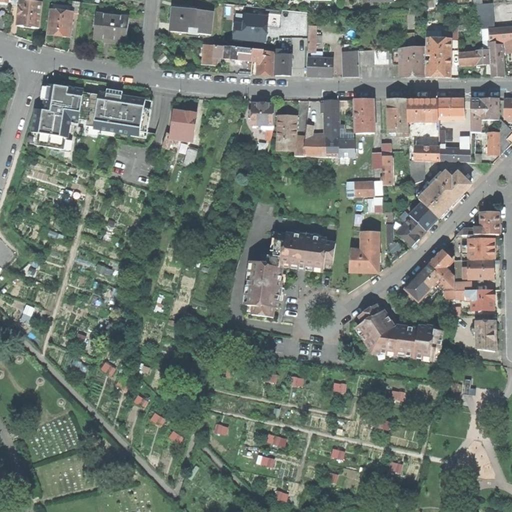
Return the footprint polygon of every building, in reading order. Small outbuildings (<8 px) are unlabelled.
[(427,0),(427,9),(435,9),(435,0),(427,0)] [(42,3),(20,1),(19,1),(18,8),(17,15),(18,15),(17,26),(26,27),(39,29),(42,3)] [(73,13),(73,14),(78,15),(80,3),(73,2),(72,7),(72,13),(73,13)] [(52,4),(51,10),(72,13),(72,7),(52,4)] [(476,5),(478,30),(494,28),(492,4),(483,5),(476,5)] [(172,20),(171,32),(200,35),(200,34),(210,35),(213,13),(194,11),(194,13),(189,13),(190,11),(173,9),(172,20)] [(266,9),(265,17),(269,17),(268,27),(280,29),(282,10),(266,9)] [(51,10),(48,36),(58,37),(70,38),(73,14),(73,13),(72,13),(51,10)] [(97,15),(94,40),(104,41),(104,39),(127,42),(129,18),(97,15)] [(235,23),(234,40),(266,44),(268,27),(269,17),(265,17),(245,15),(244,24),(235,23)] [(308,36),(316,36),(316,27),(308,27),(308,36)] [(511,27),(500,29),(500,42),(501,42),(505,42),(511,41),(511,27)] [(489,41),(489,43),(500,42),(500,29),(488,30),(489,41)] [(426,40),(441,41),(441,33),(426,33),(426,40)] [(407,35),(408,49),(415,48),(414,34),(407,35)] [(316,44),(321,44),(321,37),(316,36),(308,36),(308,44),(316,44)] [(426,62),(425,78),(439,78),(450,78),(451,41),(441,41),(426,40),(426,48),(426,57),(431,57),(431,62),(426,62)] [(489,43),(489,51),(490,65),(491,77),(497,77),(504,77),(501,42),(500,42),(489,43)] [(206,46),(203,63),(205,65),(216,67),(216,59),(214,58),(215,46),(206,46)] [(225,59),(226,48),(221,47),(215,46),(214,58),(216,59),(225,59)] [(226,48),(225,59),(234,60),(252,62),(253,50),(226,48)] [(400,49),(400,61),(400,74),(408,74),(415,74),(415,78),(425,78),(426,62),(426,57),(426,48),(415,48),(408,49),(400,49)] [(264,52),(253,50),(252,62),(258,62),(258,57),(264,58),(264,52)] [(276,51),(275,76),(281,76),(291,77),(292,53),(288,51),(276,51)] [(460,53),(460,66),(472,66),(484,65),(483,51),(460,53)] [(359,53),(344,53),(344,78),(352,78),(360,78),(359,66),(359,53)] [(157,58),(163,66),(169,61),(163,54),(157,58)] [(258,57),(258,62),(257,76),(264,76),(274,76),(274,58),(264,58),(258,57)] [(308,59),(307,77),(319,77),(332,78),(333,60),(308,59)] [(34,133),(33,134),(37,134),(35,144),(37,144),(49,146),(49,148),(65,151),(70,118),(87,120),(86,127),(132,134),(132,131),(147,134),(151,110),(144,109),(145,102),(129,99),(129,101),(122,100),(122,98),(107,96),(99,95),(99,96),(84,93),(84,92),(69,90),(69,89),(49,85),(47,101),(45,111),(37,110),(34,133)] [(107,90),(107,96),(122,98),(123,93),(107,90)] [(450,101),(438,101),(438,120),(463,120),(463,100),(450,101)] [(325,139),(339,139),(339,131),(338,126),(338,101),(330,101),(325,101),(325,103),(325,114),(325,135),(325,139)] [(354,102),(355,134),(374,134),(373,101),(363,101),(354,102)] [(438,120),(438,101),(418,101),(408,102),(408,123),(438,123),(438,120)] [(471,101),(471,133),(475,133),(482,133),(481,121),(481,118),(484,118),(484,121),(500,121),(500,101),(484,101),(471,101)] [(397,102),(388,102),(389,134),(405,134),(408,134),(408,123),(408,102),(397,102)] [(252,119),(251,126),(262,126),(274,126),(274,105),(264,105),(252,105),(252,111),(249,111),(249,119),(252,119)] [(174,112),(171,135),(172,135),(171,139),(192,142),(196,115),(185,113),(185,114),(183,113),(174,112)] [(278,118),(277,151),(295,152),(295,137),(296,118),(286,118),(278,118)] [(511,132),(500,121),(500,134),(500,156),(511,144),(511,132)] [(304,149),(306,149),(306,159),(325,159),(325,139),(325,135),(312,136),(313,127),(306,127),(305,138),(304,149)] [(440,132),(439,149),(445,149),(445,139),(452,139),(452,132),(440,132)] [(166,134),(162,148),(168,150),(171,139),(172,135),(171,135),(166,134)] [(500,156),(500,134),(489,134),(488,156),(494,156),(500,156)] [(305,138),(295,137),(295,152),(295,159),(306,159),(306,149),(304,149),(305,138)] [(439,162),(470,162),(470,138),(460,138),(460,150),(455,149),(445,149),(439,149),(439,162)] [(339,139),(325,139),(325,159),(339,158),(339,139)] [(354,139),(339,139),(339,158),(354,158),(354,139)] [(382,158),(390,158),(390,144),(381,144),(382,154),(382,158)] [(189,148),(185,164),(193,167),(198,150),(189,148)] [(423,162),(439,162),(439,149),(428,149),(414,149),(414,162),(423,162)] [(382,158),(382,154),(373,154),(373,169),(382,169),(382,158)] [(382,158),(382,169),(382,182),(382,187),(391,186),(390,158),(382,158)] [(409,162),(411,186),(424,181),(423,162),(414,162),(409,162)] [(419,201),(422,204),(438,220),(456,202),(471,186),(458,173),(452,179),(446,173),(419,201)] [(374,196),(383,195),(382,187),(382,182),(374,183),(374,196)] [(374,197),(374,196),(374,183),(354,183),(354,197),(374,197)] [(383,199),(367,199),(367,213),(383,213),(383,204),(383,199)] [(392,204),(383,204),(383,213),(385,213),(392,213),(392,204)] [(411,208),(405,213),(411,219),(426,233),(433,226),(438,220),(422,204),(415,212),(411,208)] [(400,218),(406,224),(411,219),(405,213),(400,218)] [(475,236),(485,236),(499,236),(499,215),(481,215),(482,223),(482,229),(475,229),(475,230),(475,236)] [(397,233),(412,247),(419,240),(426,233),(411,219),(406,224),(397,233)] [(285,259),(284,265),(298,266),(306,268),(324,270),(325,265),(333,266),(336,244),(327,243),(327,240),(306,237),(306,239),(299,238),(300,236),(287,234),(286,238),(276,236),(273,258),(285,259)] [(350,252),(350,273),(368,273),(377,274),(379,235),(361,234),(361,252),(350,252)] [(454,239),(454,262),(462,261),(462,236),(457,236),(454,239)] [(486,241),(469,242),(469,261),(493,261),(495,261),(495,250),(494,241),(486,241)] [(387,255),(391,265),(402,257),(407,252),(397,243),(393,243),(387,244),(387,255)] [(435,259),(428,266),(439,276),(446,270),(451,264),(451,260),(443,251),(435,259)] [(281,282),(284,265),(285,259),(273,258),(262,256),(261,264),(254,263),(251,281),(250,289),(248,307),(253,307),(252,316),(273,319),(275,309),(278,310),(279,297),(281,289),(279,289),(280,282),(281,282)] [(455,281),(463,281),(463,269),(469,269),(468,261),(462,261),(454,262),(455,278),(455,281)] [(463,269),(463,281),(494,280),(494,271),(493,261),(469,261),(468,261),(469,269),(463,269)] [(420,274),(417,278),(431,291),(440,282),(442,279),(439,276),(428,266),(420,274)] [(452,276),(446,270),(439,276),(442,279),(455,292),(455,284),(455,281),(455,278),(452,278),(452,276)] [(417,278),(405,290),(418,303),(431,291),(417,278)] [(455,292),(442,279),(440,282),(442,283),(440,285),(445,290),(442,292),(446,292),(455,292)] [(471,284),(455,284),(455,292),(465,291),(472,291),(471,284)] [(472,291),(465,291),(465,298),(465,301),(472,301),(472,311),(493,311),(493,301),(494,301),(494,296),(494,291),(472,291)] [(377,306),(358,317),(363,324),(359,327),(369,342),(367,343),(372,350),(375,348),(376,351),(396,354),(397,353),(414,355),(414,356),(435,359),(436,351),(441,351),(443,332),(435,331),(435,328),(431,327),(427,327),(427,328),(418,327),(418,330),(417,333),(397,331),(395,328),(389,319),(384,311),(381,313),(377,306)] [(448,308),(448,317),(461,317),(461,308),(448,308)] [(478,342),(478,350),(495,353),(495,338),(495,324),(476,324),(476,331),(476,334),(476,342),(478,342)] [(453,383),(453,394),(472,393),(471,378),(464,378),(464,382),(453,383)]
